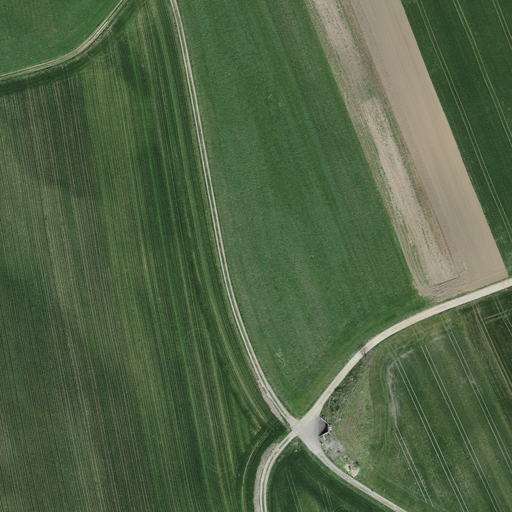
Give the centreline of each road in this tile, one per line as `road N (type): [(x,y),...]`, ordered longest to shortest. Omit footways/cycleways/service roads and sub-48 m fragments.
road 1 (track): [(298,429),(264,386),(229,306),(171,0)]
road 2 (track): [(511,281),(367,345),(298,429)]
road 3 (track): [(125,0),(72,61),(0,79)]
road 4 (track): [(298,429),(327,463),(399,511)]
